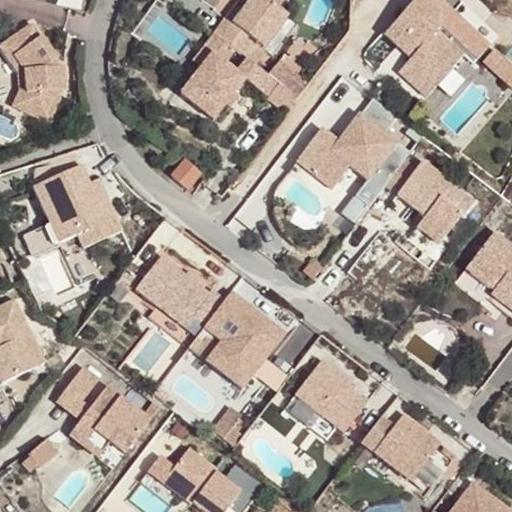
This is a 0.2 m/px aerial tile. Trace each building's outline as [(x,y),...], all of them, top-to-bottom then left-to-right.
[(287,17),(265,0),(251,0),(232,25),(224,20),(214,35),(223,41),(245,58),(255,43),(262,49),(287,17)] [(453,15),(435,0),(416,0),(394,24),(421,49),(410,61),(397,75),(426,99),(463,58),(435,34),(453,15)] [(421,49),(394,24),(383,37),(410,61),(421,49)] [(57,60),(41,37),(32,25),(0,47),(0,50),(16,73),(16,75),(19,95),(12,108),(47,124),(61,101),(59,92),(65,91),(63,68),(57,68),(57,60)] [(223,41),(214,35),(193,63),(201,69),(223,41)] [(245,58),(223,41),(201,69),(181,96),(212,121),(245,80),(261,93),(272,79),(245,58)] [(511,88),(511,65),(491,48),(479,62),(511,88)] [(16,73),(0,50),(0,64),(9,79),(16,75),(16,73)] [(290,93),(272,79),(261,93),(279,107),(290,93)] [(368,209),(409,154),(358,114),(337,142),(321,129),(295,163),(332,191),(349,169),(366,183),(354,199),(368,209)] [(201,174),(185,161),(171,178),(187,191),(201,174)] [(465,196),(421,163),(397,196),(411,207),(425,218),(416,229),(439,246),(460,218),(453,212),(465,196)] [(121,233),(102,189),(92,195),(88,185),(81,167),(32,190),(58,245),(77,237),(83,251),(121,233)] [(102,189),(98,181),(88,185),(92,195),(102,189)] [(411,207),(397,196),(392,202),(407,214),(411,207)] [(368,209),(354,199),(343,215),(355,226),(368,209)] [(31,256),(56,245),(48,226),(23,236),(31,256)] [(439,246),(416,229),(408,240),(431,257),(439,246)] [(511,247),(494,233),(469,266),(496,287),(493,291),(486,302),(511,320),(511,247)] [(185,276),(161,257),(134,291),(183,329),(192,318),(205,327),(225,301),(211,290),(208,295),(197,286),(185,276)] [(496,287),(469,266),(465,271),(493,291),(496,287)] [(200,282),(188,272),(185,276),(197,286),(200,282)] [(285,334),(270,324),(266,329),(257,322),(261,316),(231,293),(225,301),(205,327),(203,330),(220,342),(214,350),(246,375),(264,351),(269,355),(285,334)] [(45,365),(14,301),(0,307),(0,384),(1,386),(45,365)] [(270,324),(261,316),(257,322),(266,329),(270,324)] [(206,355),(216,340),(203,332),(194,348),(206,355)] [(246,375),(214,350),(205,363),(237,386),(246,375)] [(269,355),(264,351),(246,375),(237,386),(242,391),(269,355)] [(348,383),(321,362),(294,397),(343,435),(367,405),(351,393),(345,388),(348,383)] [(98,381),(82,368),(59,399),(76,411),(81,404),(98,381)] [(355,388),(348,383),(345,388),(351,393),(355,388)] [(151,420),(107,387),(90,409),(80,422),(68,437),(84,449),(88,443),(102,454),(109,444),(124,455),(151,420)] [(90,409),(81,404),(76,411),(59,399),(56,403),(80,422),(90,409)] [(440,446),(402,417),(393,429),(380,419),(360,446),(411,483),(440,446)] [(57,456),(45,443),(16,465),(29,477),(57,456)] [(102,454),(88,443),(84,449),(97,460),(102,454)] [(217,470),(188,449),(167,479),(183,491),(178,498),(190,507),(191,505),(200,511),(226,511),(241,493),(215,473),(217,470)] [(183,491),(167,479),(163,485),(178,498),(183,491)] [(504,511),(507,509),(472,484),(451,511),(504,511)]
